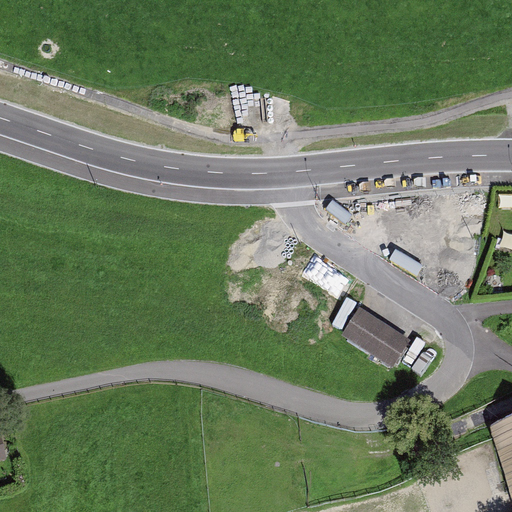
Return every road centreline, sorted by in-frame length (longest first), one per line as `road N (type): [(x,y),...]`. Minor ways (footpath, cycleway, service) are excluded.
road 1 (track): [(271,174),(273,197),(306,233),(440,327),(452,362),(430,400),(379,421),(205,374),(116,379),(0,407)]
road 2 (tertiary): [(0,119),(126,161),(199,172),(511,156)]
